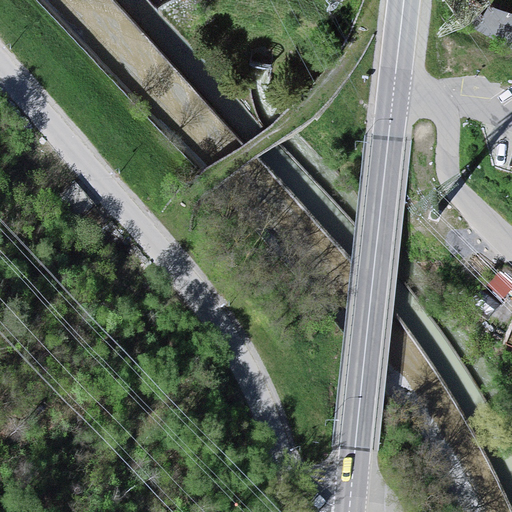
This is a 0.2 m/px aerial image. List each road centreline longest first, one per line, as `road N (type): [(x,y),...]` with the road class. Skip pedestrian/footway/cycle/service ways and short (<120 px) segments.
road 1 (primary): [(352,491),(404,0)]
road 2 (residential): [(352,491),(303,473),(212,304),(115,195)]
